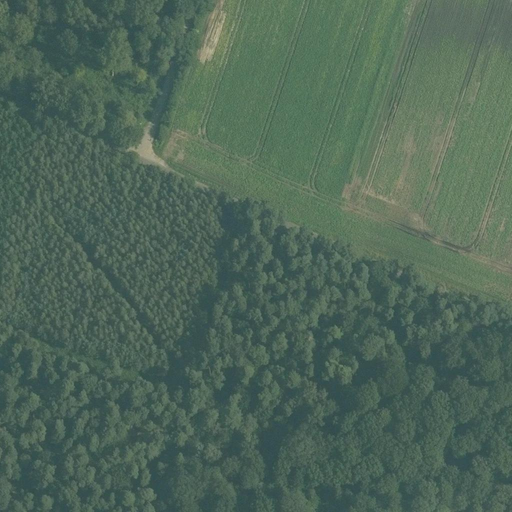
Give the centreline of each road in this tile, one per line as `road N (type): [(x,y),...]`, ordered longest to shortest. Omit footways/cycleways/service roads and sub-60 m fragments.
road 1 (unclassified): [(0,98),(511,312)]
road 2 (track): [(146,511),(201,428),(358,321),(403,271)]
road 3 (track): [(198,0),(145,162)]
